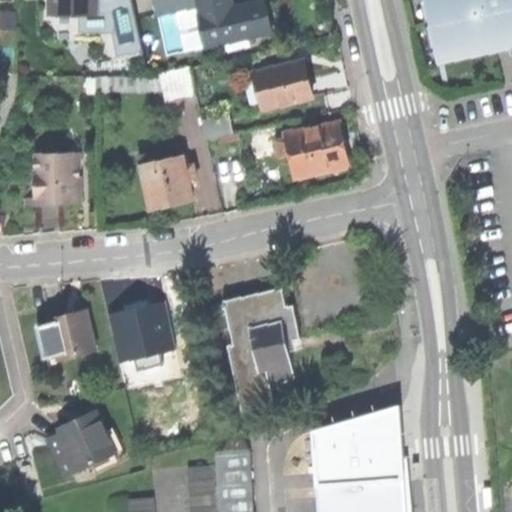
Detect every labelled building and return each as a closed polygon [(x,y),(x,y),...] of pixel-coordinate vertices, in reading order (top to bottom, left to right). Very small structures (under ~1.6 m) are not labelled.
[(50,0),(50,15),(83,15),(83,8),(101,8),(101,0),(50,0)] [(188,48),(205,44),(198,12),(202,11),(199,0),(155,0),(157,8),(179,4),(188,48)] [(198,12),(205,44),(273,29),(268,4),(235,11),(233,4),(232,0),(199,0),(202,11),(198,12)] [(266,0),(250,0),(233,4),(235,11),(268,4),(266,0)] [(511,0),(429,0),(442,58),(496,46),(495,43),(505,40),(511,38),(511,0)] [(256,70),(264,106),(313,95),(308,77),(305,60),(256,70)] [(166,87),(170,102),(199,95),(192,64),(162,71),(166,87)] [(97,87),(166,87),(162,71),(98,74),(97,87)] [(204,118),(208,138),(235,132),(231,112),(204,118)] [(292,154),(298,178),(339,169),(334,142),(346,139),(345,131),(342,119),(287,131),(289,138),(292,154)] [(284,156),(292,154),(289,138),(280,140),(284,156)] [(352,166),(346,139),(334,142),(339,169),(352,166)] [(71,203),(82,203),(82,164),(75,164),(75,151),(40,152),(40,174),(37,174),(37,197),(60,197),(60,203),(71,203)] [(143,165),(152,206),(174,201),(195,196),(186,155),(143,165)] [(283,282),(220,295),(220,300),(209,302),(214,328),(231,325),(234,341),(229,342),(243,408),(276,401),(272,380),(296,375),(288,338),(303,335),(300,319),(295,299),(287,301),(283,282)] [(53,353),(55,359),(92,351),(83,311),(63,316),(46,320),(47,324),(53,353)] [(42,356),(53,353),(47,324),(35,327),(42,356)] [(407,511),(400,405),(313,431),(318,511),(407,511)] [(65,432),(52,437),(69,476),(118,455),(97,408),(88,412),(79,416),(81,421),(73,425),(71,420),(61,424),(65,432)] [(79,416),(71,420),(73,425),(81,421),(79,416)] [(190,465),(191,480),(216,478),(215,463),(190,465)] [(191,480),(192,493),(217,491),(216,478),(191,480)] [(192,493),(192,506),(218,504),(217,491),(192,493)] [(130,497),(131,511),(157,510),(156,496),(130,497)]
